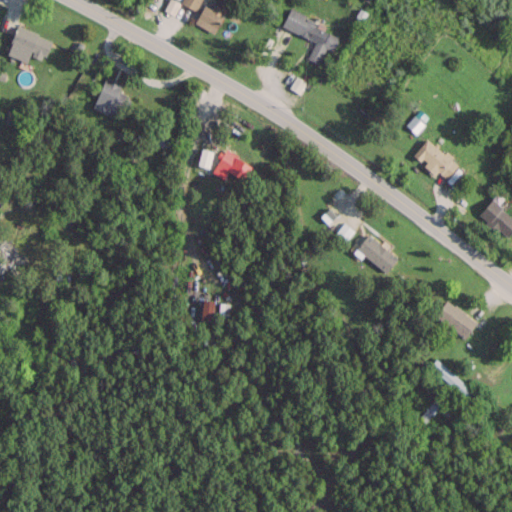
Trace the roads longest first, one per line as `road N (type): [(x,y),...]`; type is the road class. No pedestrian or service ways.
road 1 (tertiary): [(511,287),(331,148),(74,0)]
road 2 (residential): [(111,19),(89,242),(169,359)]
road 3 (residential): [(0,385),(105,450)]
